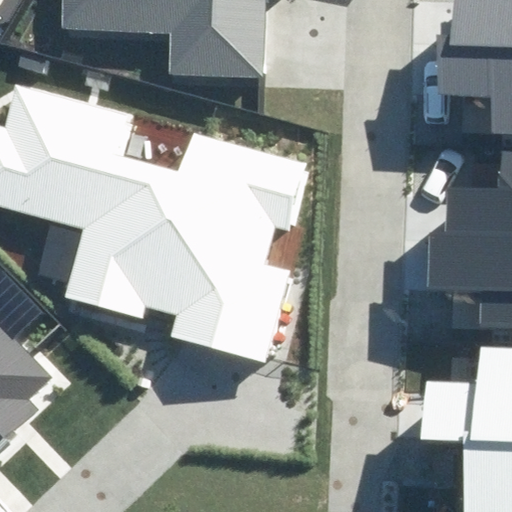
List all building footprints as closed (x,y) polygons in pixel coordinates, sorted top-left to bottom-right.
[(58,0),(57,31),(171,36),(169,72),(264,77),(267,0),(58,0)] [(441,34),(441,53),(511,53),(511,0),(459,0),(459,34),(441,34)] [(511,136),(511,53),(441,53),(440,93),(460,93),(460,136),(511,136)] [(293,227),(308,170),(202,142),(192,181),(113,160),(123,122),(21,95),(11,132),(0,129),(0,206),(78,227),(59,299),(158,325),(154,342),(272,373),(298,274),(261,265),(272,222),(293,227)] [(430,247),(511,248),(511,150),(501,151),(501,188),(445,188),(445,239),(430,239),(430,247)] [(511,248),(430,247),(430,288),(447,288),(447,330),(511,330),(511,248)] [(0,450),(44,409),(33,397),(57,374),(0,314),(0,450)] [(462,448),(511,448),(511,350),(481,350),(481,384),(423,384),(423,447),(462,448)] [(511,511),(511,448),(462,448),(460,511),(511,511)]
